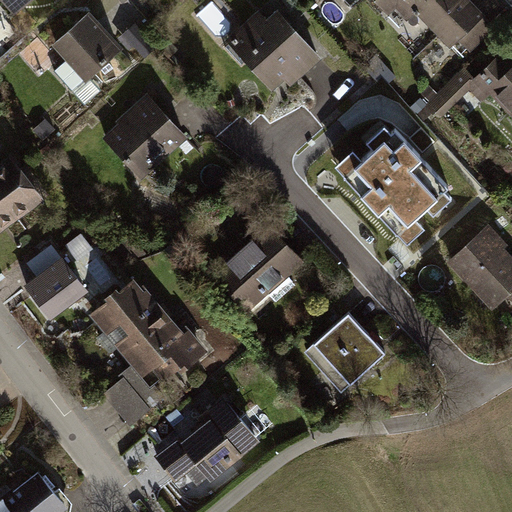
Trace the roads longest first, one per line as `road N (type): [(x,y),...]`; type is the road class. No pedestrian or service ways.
road 1 (residential): [(511,375),(484,393),(258,149)]
road 2 (track): [(216,511),(293,450),(335,432),(429,419),(484,393)]
road 3 (residential): [(132,509),(0,333)]
